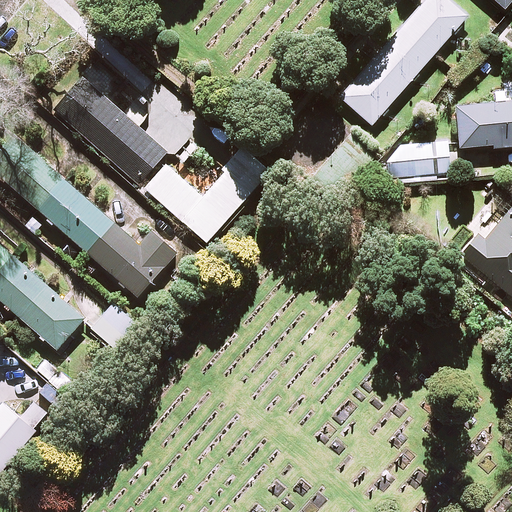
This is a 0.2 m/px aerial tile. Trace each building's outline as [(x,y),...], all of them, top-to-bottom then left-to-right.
[(468,15),(451,0),(421,0),(339,95),(373,125),(468,15)] [(511,0),(492,0),(504,10),(511,0)] [(166,152),(84,78),(56,110),(138,183),(166,152)] [(511,144),(511,99),(456,106),(461,147),(494,144),(494,147),(511,144)] [(140,243),(15,134),(0,151),(0,174),(138,296),(177,252),(152,230),(140,243)] [(451,178),(448,140),(398,145),(388,158),(390,184),(451,178)] [(265,176),(240,154),(203,196),(167,164),(146,187),(207,242),(265,176)] [(511,205),(485,238),(479,233),(461,253),(511,296),(511,205)] [(85,317),(0,242),(0,298),(57,349),(85,317)] [(135,322),(114,304),(97,324),(119,342),(135,322)] [(70,380),(46,360),(37,371),(61,391),(70,380)] [(0,384),(0,432),(24,406),(0,384)]
